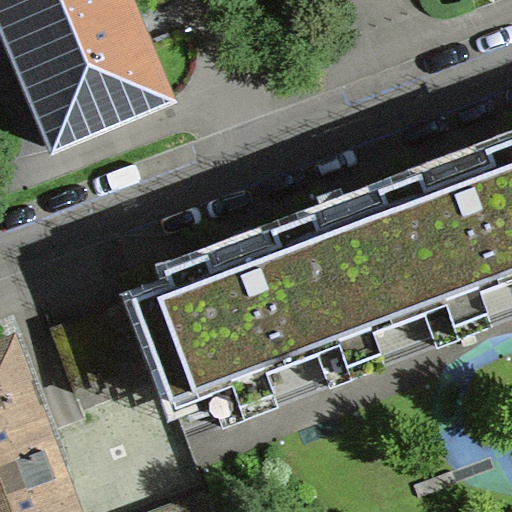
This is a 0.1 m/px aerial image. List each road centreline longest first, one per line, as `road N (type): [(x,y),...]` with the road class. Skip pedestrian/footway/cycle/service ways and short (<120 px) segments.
road 1 (residential): [(273,158),(0,251)]
road 2 (residential): [(511,60),(273,158)]
road 3 (residential): [(273,158),(205,0)]
